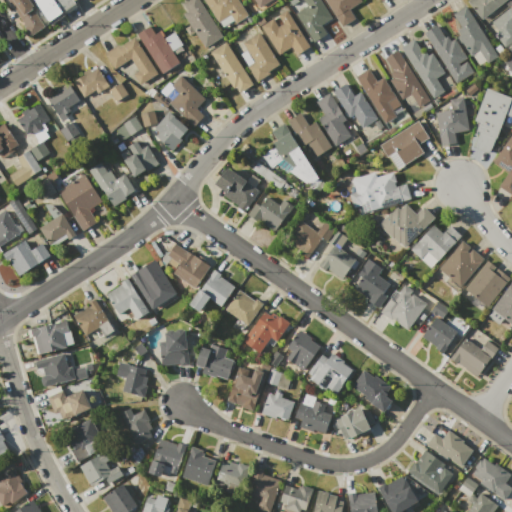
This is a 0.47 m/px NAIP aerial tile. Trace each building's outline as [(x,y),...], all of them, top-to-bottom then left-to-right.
[(8,0),(30,0),(34,6),(32,8),(45,28),(31,37),(23,25),(24,24),(8,0)] [(73,0),(77,6),(51,25),(33,0),(73,0)] [(186,0),(199,0),(223,36),(205,48),(182,14),(187,11),(182,3),(186,0)] [(238,0),(248,15),(235,24),(235,23),(224,30),(219,22),(218,22),(204,0),(238,0)] [(243,0),(267,0),(251,11),(243,0)] [(319,0),(332,18),(321,25),(322,26),(309,35),(295,13),(307,5),(303,0),(319,0)] [(361,0),(362,1),(349,9),(355,18),(342,27),(324,0),(361,0)] [(383,0),(371,8),(365,0),(383,0)] [(505,0),(480,19),(466,1),(467,0),(505,0)] [(511,4),(511,41),(505,47),(498,39),(502,36),(491,22),(511,4)] [(465,6),(498,56),(487,63),(486,61),(478,66),(471,55),(469,56),(457,36),(459,35),(456,30),(461,27),(452,14),(465,6)] [(286,10),(310,46),(297,55),(291,46),(279,55),(260,27),(273,19),(273,20),(279,16),(278,15),(286,10)] [(137,33),(151,25),(156,33),(161,30),(166,37),(174,32),(182,45),(172,51),(180,63),(162,74),(137,33)] [(424,33),(437,25),(445,38),(448,36),(451,41),(453,39),(466,58),(458,63),(459,65),(465,61),(473,73),(456,83),(424,33)] [(259,32),(280,64),(270,71),(270,72),(257,81),(247,66),(254,61),(242,43),(259,32)] [(134,37),(159,73),(141,85),(133,74),(138,70),(130,58),(115,69),(104,54),(118,44),(119,47),(134,37)] [(400,47),(414,39),(422,52),(425,50),(428,55),(431,53),(451,86),(433,98),(400,47)] [(225,42),(253,84),(240,93),(236,87),(233,89),(209,52),(225,42)] [(511,42),(505,48),(511,56),(503,61),(511,73),(511,42)] [(397,50),(431,99),(419,108),(409,95),(402,100),(389,80),(393,77),(389,73),(392,71),(384,59),(397,50)] [(96,68),(109,86),(97,94),(94,90),(84,97),(73,81),(83,74),(82,73),(89,68),(91,71),(96,68)] [(369,68),(377,81),(383,77),(400,104),(392,110),(396,116),(384,123),(355,77),(369,68)] [(181,75),(205,99),(196,108),(204,115),(193,126),(164,98),(173,88),(171,86),(181,75)] [(120,83),(127,94),(116,101),(109,90),(120,83)] [(332,92),(345,83),(354,96),(360,92),(377,118),(362,128),(353,114),(349,117),(332,92)] [(69,84),(79,99),(68,106),(71,110),(65,114),(68,118),(62,121),(46,96),(58,88),(59,90),(69,84)] [(486,88),(511,97),(511,117),(505,115),(496,138),(495,138),(489,154),(472,147),(478,132),(475,131),(479,122),(474,121),(486,88)] [(329,93),(346,119),(341,123),(350,136),(335,146),(317,119),(323,114),(315,102),(329,93)] [(463,97),(469,129),(454,132),(456,143),(441,146),(435,112),(450,110),(448,100),(463,97)] [(39,103),(50,119),(43,123),(47,129),(45,131),(48,136),(39,142),(32,131),(26,135),(16,119),(22,114),(20,112),(28,107),(29,110),(39,103)] [(429,103),(432,107),(424,112),(421,108),(429,103)] [(143,126),(140,114),(153,110),(156,123),(143,126)] [(168,112),(188,128),(180,138),(182,140),(172,150),(155,136),(159,132),(154,128),(168,112)] [(315,121),(331,146),(315,156),(307,143),(303,146),(287,121),(300,113),(308,125),(315,121)] [(123,139),(116,128),(134,117),(141,128),(123,139)] [(378,120),(383,127),(379,130),(374,123),(378,120)] [(417,120),(428,137),(417,144),(423,152),(396,170),(379,145),(417,120)] [(76,131),(70,122),(59,129),(65,138),(76,131)] [(0,124),(3,123),(15,141),(1,151),(0,150),(0,124)] [(297,147),(320,180),(316,182),(318,185),(311,189),(309,186),(289,170),(294,168),(281,157),(271,166),(260,153),(272,143),(277,140),(271,131),(284,123),(298,147),(297,147)] [(511,134),(511,192),(511,194),(499,185),(508,172),(502,168),(502,169),(492,162),(511,134)] [(29,149),(41,141),(48,153),(36,160),(29,149)] [(147,145),(158,163),(145,171),(144,170),(134,176),(119,154),(128,148),(127,147),(136,141),(141,149),(147,145)] [(355,147),(362,143),(366,150),(359,154),(355,147)] [(28,150),(40,170),(14,186),(8,176),(22,167),(16,157),(28,150)] [(89,170),(101,162),(107,172),(110,170),(116,179),(124,173),(135,190),(125,197),(126,198),(113,207),(102,190),(89,170)] [(228,167),(247,181),(252,174),(260,180),(255,187),(259,190),(242,211),(222,196),(225,192),(215,183),(228,167)] [(53,171),(57,177),(56,178),(58,181),(55,183),(56,185),(55,185),(57,188),(54,190),(56,192),(44,199),(34,185),(46,177),(45,176),(53,171)] [(353,184),(393,172),(396,182),(394,182),(395,187),(406,184),(410,199),(371,210),(370,205),(353,210),(348,194),(355,192),(353,184)] [(83,174),(101,201),(88,209),(98,223),(83,232),(57,191),(83,174)] [(267,196),(279,205),(283,199),(294,207),(276,233),(248,214),(255,203),(260,206),(267,196)] [(14,211),(8,201),(16,197),(22,206),(14,211)] [(404,248),(399,243),(394,238),(393,239),(378,224),(390,212),(391,213),(396,207),(399,210),(405,204),(416,214),(423,206),(434,217),(404,248)] [(22,206),(36,229),(29,234),(14,211),(22,206)] [(0,213),(5,210),(20,232),(0,245),(0,213)] [(61,213),(75,235),(68,239),(65,235),(49,245),(39,228),(61,213)] [(301,220),(316,231),(324,221),(336,230),(327,242),(322,238),(307,258),(301,253),(302,251),(286,240),(301,220)] [(433,224),(442,233),(450,225),(462,236),(431,269),(410,249),(433,224)] [(336,230),(347,238),(340,248),(355,259),(341,279),(327,269),(325,271),(318,265),(332,246),(328,242),(336,230)] [(24,240),(31,250),(42,243),(50,256),(19,276),(8,260),(7,261),(2,254),(9,250),(24,240)] [(438,268),(462,240),(483,258),(460,286),(438,268)] [(175,243),(186,251),(187,251),(193,255),(194,255),(210,266),(195,288),(173,273),(179,264),(167,255),(175,243)] [(367,259),(381,269),(377,275),(389,284),(382,294),(385,296),(378,306),(354,289),(362,278),(357,274),(363,267),(362,266),(367,259)] [(487,260),(495,266),(492,270),(494,272),(498,268),(509,278),(486,307),(464,289),(487,260)] [(129,276),(139,271),(142,276),(158,266),(168,282),(143,298),(129,276)] [(209,299),(199,313),(188,305),(200,289),(213,272),(235,288),(220,307),(209,299)] [(127,278),(149,311),(136,319),(129,307),(119,314),(106,294),(121,284),(120,282),(127,278)] [(511,281),(511,325),(491,309),(511,281)] [(404,285),(412,290),(409,294),(411,296),(412,293),(426,303),(406,330),(396,322),(397,321),(392,318),(390,320),(379,311),(389,298),(388,298),(394,290),(398,293),(404,285)] [(239,290),(254,301),(256,298),(264,304),(248,326),(225,310),(239,290)] [(144,299),(153,294),(161,306),(152,312),(144,299)] [(71,316),(89,305),(88,303),(95,299),(115,330),(104,337),(103,336),(99,338),(95,332),(86,338),(71,316)] [(264,311),(270,315),(272,312),(279,317),(280,315),(289,322),(272,347),(267,343),(259,354),(242,342),(254,324),(255,325),(264,311)] [(435,316),(457,333),(441,353),(435,348),(436,347),(421,335),(435,316)] [(27,330),(30,329),(30,328),(37,327),(47,325),(47,324),(51,323),(52,324),(55,323),(55,322),(65,319),(68,332),(63,333),(66,348),(47,353),(46,352),(37,354),(32,336),(29,337),(27,330)] [(184,328),(188,365),(180,366),(180,364),(161,366),(158,342),(165,341),(164,331),(184,328)] [(299,329),(311,338),(310,340),(319,347),(303,370),(286,359),(291,351),(286,347),(299,329)] [(465,338),(480,349),(487,340),(498,348),(476,377),(457,362),(456,363),(449,359),(465,338)] [(201,346),(208,349),(210,343),(227,349),(224,357),(235,362),(232,370),(230,369),(226,382),(201,373),(203,368),(194,365),(201,346)] [(34,361),(63,353),(70,380),(47,386),(42,368),(36,369),(34,361)] [(321,354),(327,359),(331,353),(344,362),(343,363),(352,370),(335,394),(327,388),(325,391),(308,380),(311,376),(307,373),(321,354)] [(119,362),(145,369),(143,376),(147,377),(145,385),(146,385),(143,397),(122,391),(125,379),(115,376),(119,362)] [(238,366),(253,370),(254,368),(258,369),(259,367),(267,369),(255,412),(241,408),(242,406),(228,401),(238,366)] [(73,369),(84,367),(87,377),(76,380),(73,369)] [(270,369),(290,376),(285,389),(265,382),(270,369)] [(363,370),(373,377),(375,375),(390,386),(386,393),(387,394),(385,396),(391,400),(383,412),(363,398),(364,396),(351,386),(363,370)] [(83,389),(91,408),(62,421),(58,411),(54,413),(46,398),(63,390),(67,397),(83,389)] [(268,393),(274,395),(275,391),(282,394),(281,398),(293,402),(287,421),(276,417),(275,418),(261,413),(268,393)] [(300,401),(302,402),(305,394),(315,397),(314,401),(324,404),(322,411),(331,414),(325,433),(313,429),(312,432),(299,427),(301,420),(294,418),(300,401)] [(360,407),(363,414),(369,411),(375,423),(369,425),(370,428),(345,440),(339,427),(336,428),(333,420),(360,407)] [(120,412),(129,408),(133,415),(144,410),(149,420),(148,421),(152,429),(148,430),(152,437),(136,444),(120,412)] [(91,419),(101,438),(87,445),(91,454),(77,462),(71,450),(73,448),(68,440),(74,437),(71,430),(91,419)] [(426,445),(434,433),(442,439),(448,430),(463,441),(462,443),(472,450),(460,466),(448,457),(447,459),(426,445)] [(0,431),(10,448),(0,454),(0,431)] [(159,438),(185,447),(175,475),(168,473),(170,467),(164,465),(160,476),(148,472),(159,438)] [(191,446),(203,450),(202,456),(216,460),(211,475),(197,471),(194,481),(182,477),(191,446)] [(78,466),(109,449),(114,457),(106,462),(110,469),(118,465),(124,475),(108,484),(104,478),(89,486),(78,466)] [(424,450),(444,465),(443,466),(453,474),(438,494),(407,471),(414,461),(415,462),(424,450)] [(483,457),(494,465),(495,463),(511,474),(504,483),(511,487),(511,489),(504,500),(479,482),(481,480),(471,474),(483,457)] [(216,477),(221,462),(228,465),(229,461),(237,464),(238,463),(249,466),(243,485),(216,477)] [(255,469),(263,471),(262,474),(280,480),(268,511),(262,511),(256,510),(260,498),(255,497),(255,498),(246,495),(255,469)] [(0,477),(10,470),(14,476),(18,474),(22,481),(20,482),(28,493),(4,509),(0,503),(0,477)] [(391,511),(377,487),(385,483),(386,485),(401,475),(408,486),(418,502),(400,511),(391,511)] [(466,477),(478,485),(475,490),(474,489),(468,498),(457,490),(466,477)] [(122,484),(137,505),(126,511),(113,511),(102,497),(122,484)] [(285,485),(297,489),(299,486),(300,486),(301,484),(313,489),(304,511),(292,511),(284,509),(285,504),(278,502),(285,485)] [(312,511),(318,490),(328,493),(328,494),(336,496),(336,499),(343,501),(339,511),(312,511)] [(374,492),(376,511),(346,511),(344,494),(356,492),(356,494),(374,492)] [(480,493),(497,505),(492,511),(465,511),(472,503),(467,500),(471,494),(476,497),(480,493)] [(141,511),(147,496),(164,502),(165,500),(171,502),(169,506),(170,507),(168,511),(141,511)] [(175,511),(180,498),(190,501),(186,511),(175,511)] [(12,511),(32,499),(41,511),(12,511)]
